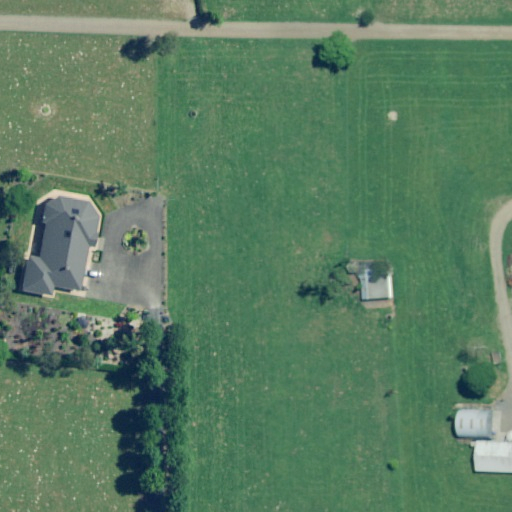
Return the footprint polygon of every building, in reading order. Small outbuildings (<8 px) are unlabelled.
[(87,202),(55,198),(45,205),(37,259),(26,258),(20,293),(50,297),(52,288),(79,292),(87,239),(93,240),(96,217),(87,202)] [(392,299),(390,270),(364,271),(366,301),(392,299)] [(100,291),(85,289),(84,300),(98,302),(100,291)] [(89,315),(79,315),(78,329),(88,329),(89,315)] [(493,438),(492,410),(462,411),(463,438),(493,438)] [(511,433),(510,434),(510,444),(482,443),(480,472),(511,473),(511,433)]
